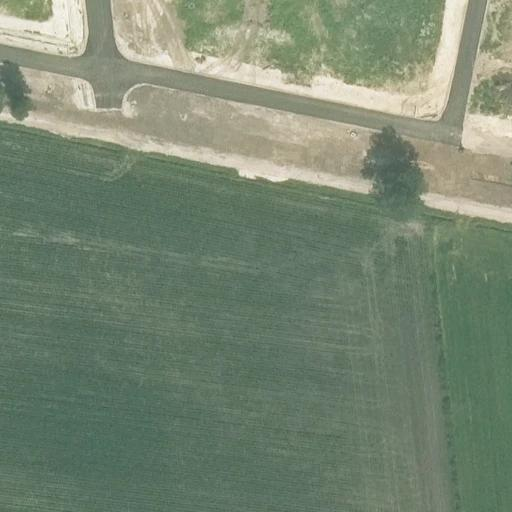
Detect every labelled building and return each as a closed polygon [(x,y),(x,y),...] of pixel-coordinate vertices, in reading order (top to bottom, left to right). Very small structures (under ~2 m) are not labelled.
[(5,0),(5,4),(7,4),(7,6),(28,11),(28,8),(31,9),(32,0),(5,0)] [(165,0),(164,6),(201,14),(203,0),(165,0)] [(239,14),(242,3),(234,1),(231,13),(239,14)] [(164,6),(160,28),(196,35),(201,14),(164,6)] [(252,12),(247,37),(260,40),(255,63),(279,68),(289,19),(265,14),(252,12)] [(289,19),(279,68),(299,72),(309,23),(308,23),(305,37),(287,34),(290,19),(289,19)] [(309,23),(299,72),(323,77),(325,69),(328,54),(348,58),(355,24),(333,20),(332,28),(309,23)] [(227,34),(235,36),(237,24),(229,22),(227,34)] [(364,23),(358,48),(371,51),(366,77),(393,83),(403,31),(364,23)] [(403,31),(393,83),(396,83),(395,86),(416,90),(417,87),(419,88),(425,62),(437,64),(442,39),(403,31)] [(511,76),(509,76),(502,108),(511,110),(511,76)]
